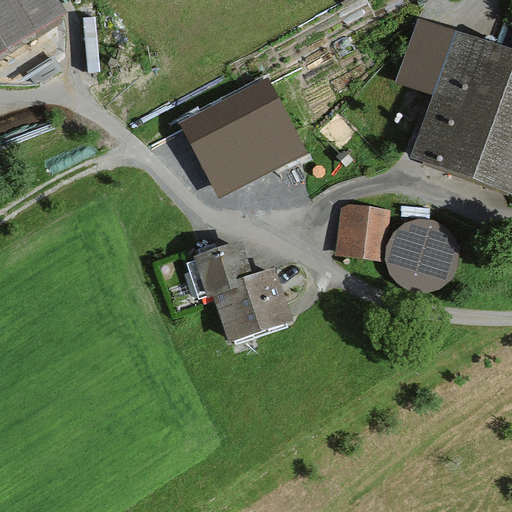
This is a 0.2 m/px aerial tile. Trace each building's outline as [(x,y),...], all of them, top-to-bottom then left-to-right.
[(0,0),(0,60),(65,20),(51,0),(0,0)] [(511,199),(511,56),(460,37),(413,164),(511,199)] [(268,79),(181,124),(220,199),(307,153),(268,79)] [(389,214),(344,208),(337,257),(383,263),(389,214)] [(236,245),(194,259),(207,297),(214,294),(231,343),(290,324),(273,273),(248,281),(236,245)]
